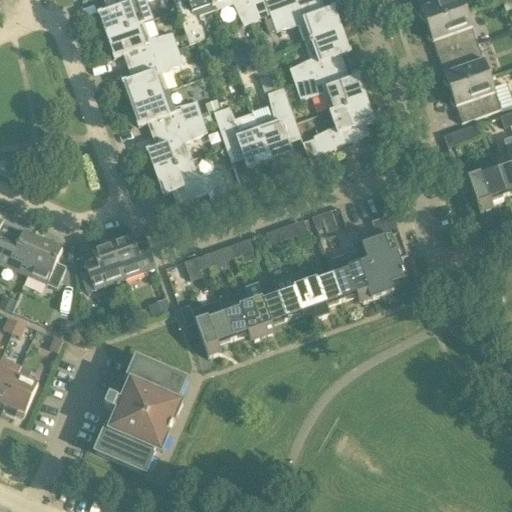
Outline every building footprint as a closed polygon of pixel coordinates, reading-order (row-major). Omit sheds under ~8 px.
[(98,16),(106,38),(143,26),(153,22),(147,4),(156,0),(107,0),(112,12),(98,16)] [(216,14),(211,0),(179,0),(173,2),(189,48),(205,43),(199,20),(216,14)] [(211,0),(216,14),(233,8),(243,29),(259,24),(250,0),(211,0)] [(274,0),(265,4),(270,19),(316,3),(314,0),(274,0)] [(466,15),(460,0),(416,0),(421,13),(420,15),(420,16),(419,17),(419,19),(420,20),(420,21),(422,23),(423,24),(425,24),(426,29),(466,15)] [(316,3),(270,19),(271,22),(276,34),(276,35),(299,29),(305,46),(342,33),(334,10),(320,15),(316,3)] [(466,15),(426,29),(428,34),(427,35),(427,36),(427,37),(427,38),(427,40),(428,42),(429,43),(430,44),(432,44),(438,61),(478,47),(466,15)] [(271,22),(265,25),(269,37),(276,34),(271,22)] [(149,43),(143,26),(106,38),(114,61),(128,57),(132,68),(178,52),(172,37),(149,43)] [(342,33),(305,46),(311,63),(289,73),(295,88),(340,71),(336,60),(350,55),(342,33)] [(489,80),(478,47),(438,61),(444,79),(443,80),(443,82),(442,83),(443,84),(443,86),(444,87),(445,88),(446,89),(448,89),(450,94),(489,80)] [(178,52),(132,68),(136,80),(122,85),(130,107),(168,94),(162,77),(183,67),(178,52)] [(260,56),(247,61),(248,66),(262,61),(260,56)] [(345,84),(340,71),(295,88),(300,103),(323,97),(329,114),(366,101),(358,79),(345,84)] [(270,78),(260,82),(266,97),(276,93),(270,78)] [(489,80),(450,94),(451,99),(450,100),(450,102),(450,103),(450,105),(451,107),(452,108),(453,109),(454,109),(455,110),(461,127),(501,113),(489,80)] [(267,98),(270,108),(252,115),(256,126),(269,164),(292,156),(287,142),(299,138),(283,92),(267,98)] [(174,111),(168,94),(130,107),(138,130),(152,125),(156,137),(202,121),(197,106),(174,111)] [(314,141),(314,144),(303,148),(307,161),(365,141),(361,129),(374,124),(366,101),(329,114),(335,131),(314,141)] [(207,107),(211,118),(212,117),(213,117),(221,114),(217,103),(207,107)] [(256,126),(252,117),(235,123),(229,111),(221,114),(213,117),(230,163),(242,158),(247,172),(269,164),(256,126)] [(211,118),(202,121),(205,129),(214,126),(212,117),(211,118)] [(511,130),(506,118),(500,120),(504,132),(511,130)] [(202,121),(156,137),(160,149),(147,154),(154,176),(192,162),(186,146),(207,136),(205,129),(202,121)] [(455,149),(451,137),(444,140),(447,151),(455,149)] [(511,166),(495,172),(505,200),(511,197),(511,139),(503,143),(511,166)] [(192,162),(154,176),(163,199),(176,194),(181,206),(207,197),(226,190),(221,174),(198,180),(192,162)] [(495,172),(458,184),(466,208),(476,204),(481,218),(490,215),(490,214),(492,210),(493,210),(491,205),(505,200),(495,172)] [(226,190),(207,197),(211,207),(230,200),(226,190)] [(377,224),(384,235),(396,228),(388,216),(377,224)] [(320,218),(312,221),(316,233),(324,230),(320,218)] [(0,261),(12,232),(2,228),(3,227),(0,225),(0,261)] [(292,228),(285,230),(289,242),(296,239),(292,228)] [(289,242),(285,230),(277,233),(281,245),(289,242)] [(23,236),(12,232),(0,261),(0,267),(28,279),(43,244),(23,236)] [(367,264),(360,267),(358,268),(372,304),(409,291),(399,263),(404,261),(405,257),(406,257),(399,236),(362,249),(367,264)] [(112,246),(125,282),(155,271),(144,238),(133,242),(132,239),(112,246)] [(62,253),(43,244),(28,279),(57,292),(67,270),(56,266),(62,253)] [(87,272),(94,293),(125,282),(112,246),(92,253),(93,256),(83,260),(87,272)] [(230,250),(234,261),(242,259),(238,247),(230,250)] [(234,261),(230,250),(223,252),(227,264),(234,261)] [(358,268),(360,267),(355,255),(328,265),(332,277),(331,277),(341,306),(357,300),(358,305),(359,305),(363,307),(372,304),(358,268)] [(203,259),(195,262),(200,274),(207,271),(203,259)] [(87,272),(79,275),(87,296),(94,293),(87,272)] [(274,285),(278,296),(288,325),(302,320),(304,324),(305,324),(308,326),(309,326),(317,323),(305,287),(300,275),(274,285)] [(341,306),(331,277),(305,287),(317,323),(326,320),(328,316),(329,315),(327,311),(341,306)] [(244,291),(250,306),(263,343),(272,339),(274,335),(273,330),(288,325),(278,296),(264,301),(258,286),(244,291)] [(15,304),(4,299),(0,307),(0,310),(10,315),(15,304)] [(233,344),(223,315),(219,304),(191,314),(208,362),(218,359),(218,358),(219,354),(220,354),(218,349),(233,344)] [(154,310),(152,311),(156,324),(159,323),(171,319),(166,306),(154,310)] [(250,306),(223,315),(233,344),(248,339),(250,343),(254,345),(254,346),(263,343),(250,306)] [(189,308),(179,311),(186,330),(195,327),(189,308)] [(12,337),(17,325),(9,322),(4,334),(12,337)] [(59,327),(57,334),(69,338),(72,326),(66,324),(59,327)] [(17,325),(12,337),(20,341),(25,329),(17,325)] [(49,354),(58,357),(63,345),(55,342),(49,354)] [(0,364),(0,406),(4,408),(17,379),(21,370),(1,362),(0,364)] [(175,396),(181,381),(136,362),(118,403),(109,399),(104,411),(113,414),(95,456),(140,476),(147,461),(151,463),(162,439),(166,441),(174,424),(169,422),(179,398),(175,396)] [(21,370),(4,408),(17,414),(15,418),(23,422),(38,388),(28,383),(31,375),(21,370)]
